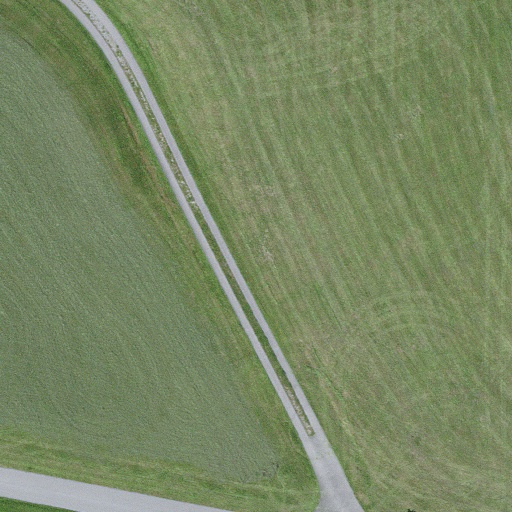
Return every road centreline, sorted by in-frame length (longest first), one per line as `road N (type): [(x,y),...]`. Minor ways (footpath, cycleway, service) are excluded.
road 1 (track): [(343,511),(108,41),(69,0)]
road 2 (unclassified): [(163,511),(0,479)]
